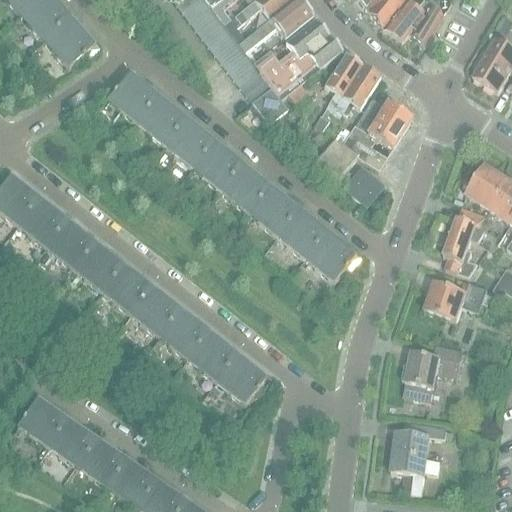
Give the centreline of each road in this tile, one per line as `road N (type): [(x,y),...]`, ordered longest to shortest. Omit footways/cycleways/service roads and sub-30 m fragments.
road 1 (residential): [(298,386),(5,145)]
road 2 (residential): [(393,259),(130,51)]
road 3 (residential): [(227,511),(0,352)]
road 4 (residential): [(349,413),(362,333),(393,259)]
road 5 (residential): [(393,259),(452,109)]
road 6 (residential): [(5,145),(130,51)]
road 7 (residential): [(437,95),(357,39),(320,0)]
road 8 (residential): [(298,386),(267,511)]
